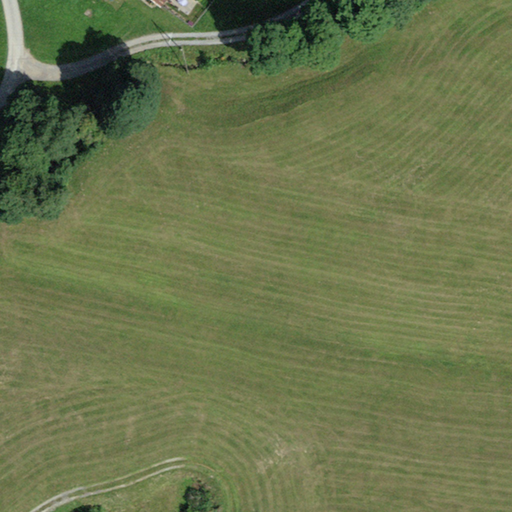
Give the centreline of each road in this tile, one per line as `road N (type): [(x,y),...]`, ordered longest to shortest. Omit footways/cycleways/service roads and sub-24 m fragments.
road 1 (track): [(16,58),(82,71),(153,40),(270,28),(316,0)]
road 2 (track): [(44,511),(169,462),(202,464),(224,483),(234,511)]
